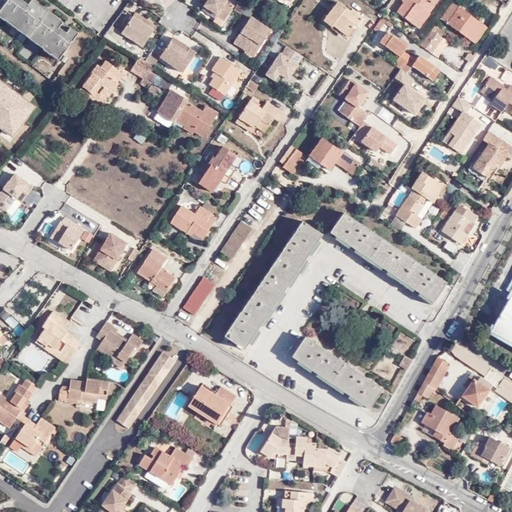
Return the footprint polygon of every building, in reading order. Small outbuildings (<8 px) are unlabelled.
[(8,0),(2,9),(62,54),(79,31),(71,25),(69,28),(64,24),(66,21),(37,0),(8,0)] [(225,0),(211,0),(209,4),(207,6),(221,16),(228,20),(237,7),(225,0)] [(350,10),(338,0),(323,20),(331,26),(332,24),(347,34),(353,26),(355,28),(363,16),(352,7),(350,10)] [(403,0),(396,10),(404,16),(408,12),(423,22),(430,12),(429,11),(437,0),(403,0)] [(487,25),(454,2),(442,19),(451,24),(450,25),(476,42),(487,25)] [(221,16),(207,6),(205,9),(218,19),(221,16)] [(62,54),(2,9),(0,11),(0,14),(6,19),(7,18),(14,24),(14,25),(21,30),(22,30),(30,35),(29,35),(37,42),(38,41),(45,47),(52,52),(53,52),(60,57),(62,54)] [(408,12),(404,16),(419,28),(423,22),(408,12)] [(127,13),(116,30),(144,49),(156,31),(143,22),(145,19),(137,14),(135,17),(127,13)] [(247,33),(256,20),(253,18),(244,32),(247,33)] [(143,22),(156,31),(158,28),(145,19),(143,22)] [(273,31),(256,20),(247,33),(244,32),(236,42),(247,50),(250,48),(259,53),(273,31)] [(431,31),(429,29),(418,44),(429,53),(440,38),(436,35),(439,30),(434,27),(431,31)] [(391,64),(404,74),(410,66),(430,80),(438,70),(418,55),(414,60),(402,51),(405,46),(385,31),(377,42),(397,56),(391,64)] [(175,39),(162,58),(185,74),(198,54),(175,39)] [(285,46),(265,76),(284,89),(304,59),(285,46)] [(256,57),(259,53),(250,48),(247,50),(256,57)] [(148,61),(152,64),(156,67),(162,58),(154,53),(148,61)] [(214,71),(216,73),(219,75),(216,80),(211,86),(216,89),(227,97),(242,72),(222,59),(214,71)] [(100,109),(108,99),(106,97),(118,82),(124,74),(108,61),(103,67),(98,63),(81,84),(83,85),(77,92),(86,100),(89,96),(93,100),(91,102),(100,109)] [(140,72),(144,74),(152,64),(148,61),(146,61),(140,72)] [(152,64),(144,74),(153,80),(160,84),(166,73),(156,67),(152,64)] [(491,102),(502,110),(509,99),(511,95),(511,83),(511,84),(508,88),(507,90),(503,88),(505,85),(506,85),(492,75),(481,89),(493,98),(491,102)] [(150,86),(152,83),(142,78),(139,83),(148,88),(150,86)] [(345,100),(340,114),(357,126),(353,139),(371,152),(389,158),(398,145),(371,126),(364,123),(368,114),(361,109),(369,98),(371,94),(352,80),(349,79),(347,86),(340,96),(345,100)] [(160,84),(153,80),(152,83),(150,86),(161,92),(164,86),(160,84)] [(258,91),(261,86),(252,80),(249,85),(258,91)] [(0,131),(14,142),(38,111),(0,81),(0,131)] [(106,97),(108,99),(109,100),(121,84),(118,82),(106,97)] [(161,92),(150,86),(148,88),(146,92),(157,98),(161,92)] [(187,99),(171,89),(157,111),(173,122),(175,120),(184,125),(182,127),(191,133),(193,131),(202,136),(217,112),(205,105),(201,110),(186,101),(187,99)] [(222,103),(227,97),(216,89),(212,95),(222,103)] [(468,110),(473,102),(459,93),(453,103),(463,109),(450,128),(455,132),(449,142),(463,151),(483,121),(468,110)] [(250,102),(257,106),(260,101),(254,97),(250,102)] [(249,102),(280,120),(285,113),(268,102),(262,109),(257,106),(250,102),(250,101),(249,102)] [(279,122),(280,120),(249,102),(245,109),(238,119),(236,122),(244,127),(247,122),(257,128),(259,125),(267,130),(275,119),(279,122)] [(238,119),(245,109),(243,108),(236,117),(238,119)] [(253,133),(257,128),(247,122),(244,127),(253,133)] [(443,138),(449,142),(455,132),(450,128),(443,138)] [(511,154),(511,146),(490,131),(487,135),(484,140),(489,144),(473,166),(487,177),(495,166),(498,167),(506,156),(509,158),(511,154)] [(357,164),(321,138),(309,156),(309,160),(318,167),(322,164),(329,169),(335,161),(351,173),(357,164)] [(291,143),(279,161),(283,165),(288,159),(297,148),(291,143)] [(214,192),(220,183),(217,181),(220,178),(222,180),(226,182),(234,170),(230,167),(227,165),(230,162),(233,164),(238,156),(224,147),(216,158),(212,155),(204,168),(208,171),(200,182),(214,192)] [(306,155),(297,148),(288,159),(297,167),(306,155)] [(288,159),(283,165),(293,173),(297,167),(288,159)] [(422,169),(411,186),(415,189),(427,197),(432,201),(438,192),(445,182),(434,174),(433,176),(422,169)] [(15,172),(0,193),(0,207),(6,212),(16,199),(22,204),(34,187),(15,172)] [(372,184),(376,187),(380,182),(376,179),(372,184)] [(380,182),(376,187),(369,197),(376,201),(386,186),(380,182)] [(445,182),(438,192),(440,194),(448,184),(445,182)] [(415,213),(427,197),(415,189),(411,194),(409,192),(394,213),(413,227),(419,219),(415,215),(415,213)] [(217,216),(221,209),(206,198),(201,206),(217,216)] [(471,221),(473,221),(477,215),(459,202),(440,228),(462,243),(468,234),(464,232),(471,221)] [(203,238),(217,216),(201,206),(197,203),(194,208),(197,210),(195,213),(181,205),(170,222),(186,233),(189,229),(203,238)] [(449,284),(346,215),(332,234),(356,250),(388,272),(419,292),(435,303),(449,284)] [(85,229),(65,216),(62,221),(61,220),(50,237),(71,251),(85,229)] [(242,221),(254,228),(257,223),(245,216),(242,221)] [(323,232),(303,219),(225,335),(245,348),(258,328),(283,292),(307,256),(323,232)] [(251,228),(239,220),(219,250),(230,257),(251,228)] [(476,224),(473,221),(471,221),(464,232),(468,234),(476,224)] [(200,242),(203,238),(189,229),(186,233),(200,242)] [(110,233),(93,261),(111,272),(128,243),(110,233)] [(448,242),(444,248),(453,253),(456,247),(448,242)] [(135,275),(148,284),(155,288),(153,290),(163,297),(175,279),(165,273),(163,276),(158,272),(159,269),(166,260),(152,250),(135,275)] [(202,276),(182,307),(193,314),(213,284),(202,276)] [(511,340),(511,285),(510,290),(511,291),(490,328),(511,340)] [(62,299),(76,310),(86,297),(72,286),(62,299)] [(84,341),(68,330),(63,327),(68,318),(55,309),(44,325),(47,327),(37,342),(46,348),(50,343),(72,358),(84,341)] [(74,323),(71,320),(68,318),(63,327),(68,330),(74,323)] [(116,323),(109,319),(98,334),(105,338),(97,350),(107,357),(110,352),(116,357),(119,352),(128,358),(137,345),(139,347),(145,338),(134,331),(129,339),(113,328),(116,323)] [(0,348),(8,340),(0,332),(0,348)] [(370,409),(383,390),(306,338),(293,358),(313,371),(351,397),(370,409)] [(485,375),(490,367),(455,342),(448,348),(455,355),(481,372),(485,375)] [(68,363),(72,358),(50,343),(46,348),(68,363)] [(0,355),(4,360),(9,356),(3,348),(0,350),(0,355)] [(124,364),(128,358),(119,352),(116,357),(124,364)] [(160,358),(162,372),(171,371),(176,364),(163,354),(160,358)] [(399,365),(407,370),(413,360),(405,355),(399,365)] [(438,357),(424,381),(434,387),(448,362),(438,357)] [(162,382),(162,372),(160,358),(152,370),(153,378),(154,383),(162,382)] [(491,387),(494,389),(503,376),(490,367),(485,375),(481,372),(480,375),(493,383),(491,387)] [(472,371),(469,375),(477,380),(480,375),(472,371)] [(478,406),(491,387),(493,383),(480,375),(477,380),(469,375),(463,383),(468,387),(462,395),(478,406)] [(494,389),(511,401),(511,382),(503,376),(494,389)] [(108,399),(109,379),(89,377),(89,381),(71,379),(70,386),(64,386),(61,389),(60,401),(70,403),(70,397),(81,399),(100,401),(100,398),(108,399)] [(0,420),(11,428),(18,417),(21,413),(40,385),(28,378),(13,401),(0,391),(0,420)] [(155,393),(154,383),(153,378),(146,378),(147,385),(149,400),(155,393)] [(434,387),(424,381),(417,393),(422,395),(428,398),(434,387)] [(143,409),(149,400),(147,385),(140,387),(143,409)] [(135,409),(143,409),(140,387),(133,397),(135,409)] [(232,408),(237,399),(222,388),(216,397),(203,388),(191,407),(220,428),(229,414),(225,411),(228,406),(232,408)] [(422,395),(417,393),(414,399),(418,401),(422,395)] [(136,419),(135,409),(133,397),(127,406),(128,415),(129,420),(136,419)] [(422,419),(437,427),(442,430),(439,436),(439,437),(445,441),(444,443),(453,448),(462,432),(453,427),(461,414),(437,400),(432,410),(428,408),(422,419)] [(18,417),(22,420),(27,423),(36,429),(38,425),(21,413),(18,417)] [(130,426),(129,420),(128,415),(120,415),(115,422),(127,430),(130,426)] [(40,453),(58,426),(43,417),(38,425),(36,429),(27,423),(17,437),(24,442),(40,453)] [(293,436),(293,427),(281,426),(264,450),(276,457),(281,458),(282,452),(291,453),(292,441),(293,436)] [(442,430),(437,427),(434,433),(439,436),(442,430)] [(391,440),(391,443),(397,446),(401,439),(394,434),(391,440)] [(472,453),(481,458),(483,454),(490,458),(500,464),(510,446),(491,435),(486,444),(479,440),(472,453)] [(319,460),(320,448),(321,443),(311,442),(311,437),(301,436),(300,442),(292,441),(291,453),(290,458),(298,459),(298,455),(308,455),(307,459),(319,460)] [(38,456),(40,453),(24,442),(21,445),(38,456)] [(150,470),(168,482),(171,484),(184,464),(188,468),(193,459),(176,447),(170,457),(156,448),(152,454),(156,456),(154,459),(146,454),(140,464),(150,470)] [(342,478),(351,462),(336,452),(335,456),(331,454),(331,449),(320,448),(319,460),(318,466),(328,466),(328,471),(335,472),(342,478)] [(483,454),(481,458),(487,462),(490,458),(483,454)] [(163,489),(168,482),(150,470),(145,477),(163,489)] [(131,494),(138,485),(125,477),(102,506),(108,510),(106,511),(124,511),(122,509),(133,495),(131,494)] [(410,506),(406,511),(429,511),(430,511),(413,501),(414,499),(398,489),(389,503),(401,510),(406,503),(410,506)] [(295,499),(288,498),(283,498),(280,511),(305,511),(306,510),(311,510),(311,502),(316,502),(316,493),(296,490),(295,499)] [(401,510),(403,511),(406,511),(410,506),(406,503),(401,510)]
